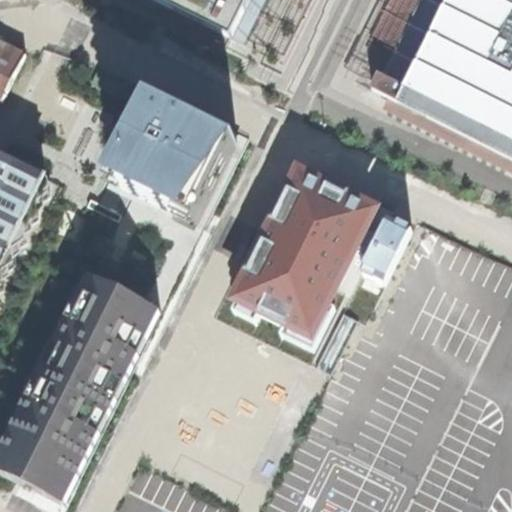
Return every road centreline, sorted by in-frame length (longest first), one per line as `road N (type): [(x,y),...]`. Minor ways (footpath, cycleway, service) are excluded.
road 1 (residential): [(30,0),(284,126)]
road 2 (residential): [(284,126),(511,241)]
